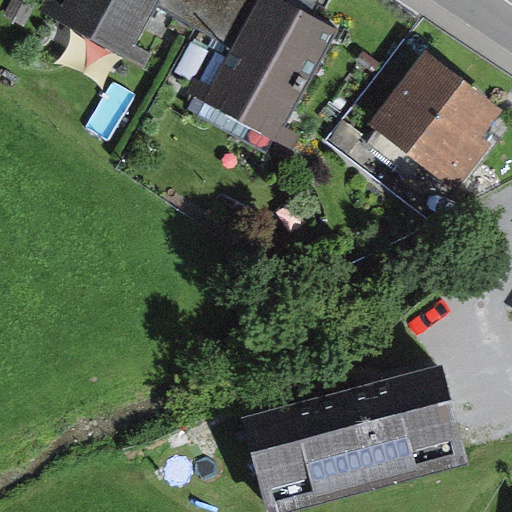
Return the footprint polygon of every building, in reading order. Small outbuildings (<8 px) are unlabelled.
[(78,0),(71,14),(146,56),(173,6),(176,0),(78,0)] [(249,47),(275,0),(176,0),(173,6),(249,47)] [(293,140),(354,29),(300,0),(275,0),(249,47),(220,100),(293,140)] [(511,126),(511,92),(442,44),(389,120),(475,180),(511,126)] [(502,453),(477,354),(263,409),(288,507),(502,453)]
